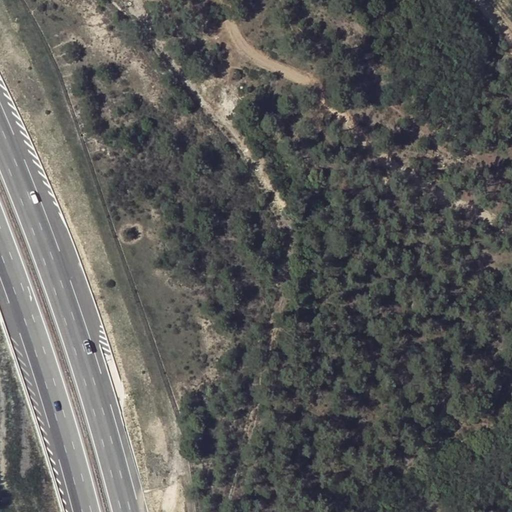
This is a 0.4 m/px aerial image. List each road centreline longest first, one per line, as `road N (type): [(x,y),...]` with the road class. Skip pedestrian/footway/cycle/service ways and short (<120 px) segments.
road 1 (motorway): [(124,511),(36,225),(0,142)]
road 2 (track): [(226,0),(238,41),(256,58),(311,84),(388,162),(511,229)]
road 3 (motorway): [(0,235),(90,511)]
